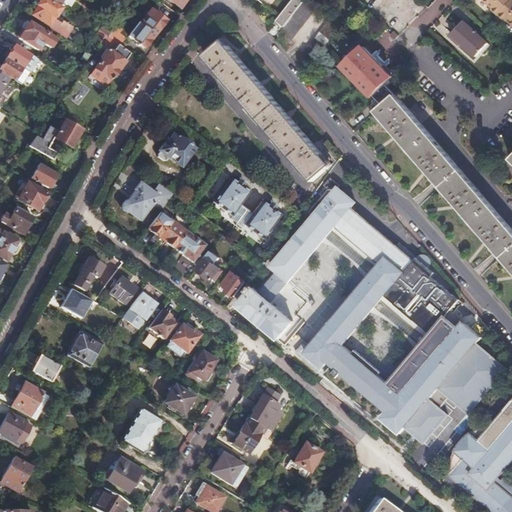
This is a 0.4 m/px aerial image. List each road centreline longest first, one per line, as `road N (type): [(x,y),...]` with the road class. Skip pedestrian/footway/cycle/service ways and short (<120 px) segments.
road 1 (residential): [(228,0),(511,330)]
road 2 (residential): [(208,0),(72,213)]
road 3 (residential): [(254,347),(72,213)]
road 4 (residential): [(242,368),(155,511)]
road 5 (residential): [(378,450),(254,347)]
road 6 (residential): [(72,213),(0,350)]
